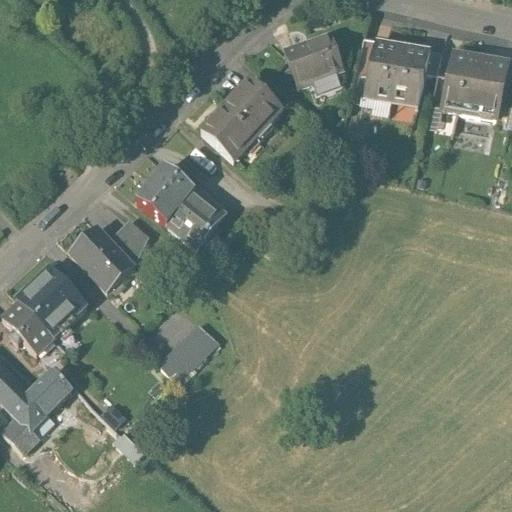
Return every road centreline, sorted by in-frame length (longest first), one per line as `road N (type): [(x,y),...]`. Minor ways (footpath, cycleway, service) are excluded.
road 1 (tertiary): [(313,0),(249,33),(0,272)]
road 2 (tertiary): [(511,29),(373,0)]
